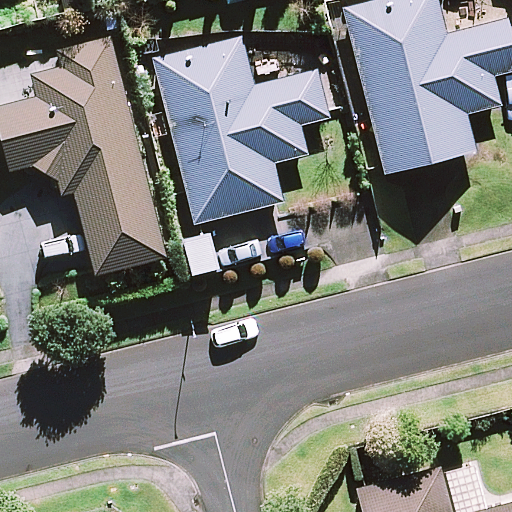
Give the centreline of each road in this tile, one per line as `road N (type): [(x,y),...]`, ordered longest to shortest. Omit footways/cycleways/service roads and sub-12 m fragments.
road 1 (residential): [(200,381),(511,305)]
road 2 (residential): [(0,433),(200,381)]
road 3 (residential): [(236,511),(200,381)]
